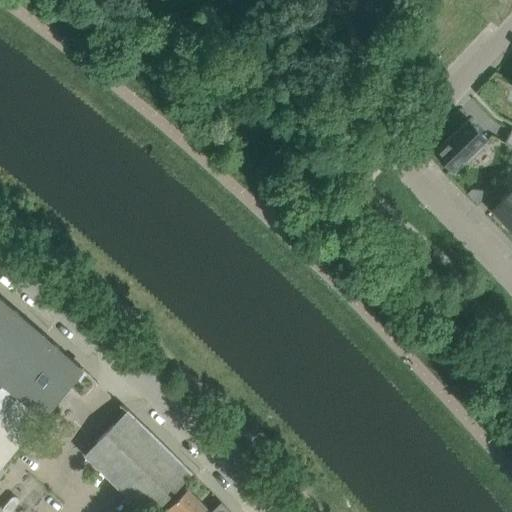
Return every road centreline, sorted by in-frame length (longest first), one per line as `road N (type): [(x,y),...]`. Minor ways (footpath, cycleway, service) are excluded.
road 1 (unclassified): [(274,511),(155,391),(0,253)]
road 2 (residential): [(511,284),(402,157),(408,140),(511,27)]
